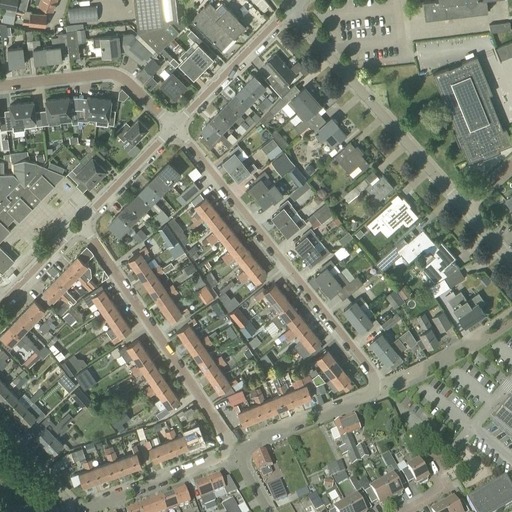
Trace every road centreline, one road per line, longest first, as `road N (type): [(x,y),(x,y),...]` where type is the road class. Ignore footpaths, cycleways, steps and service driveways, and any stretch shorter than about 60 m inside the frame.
road 1 (residential): [(375,388),(374,374),(174,126)]
road 2 (residential): [(81,223),(226,436),(227,449)]
road 3 (residential): [(466,207),(288,9)]
road 4 (residential): [(174,126),(119,76),(0,88)]
road 5 (residential): [(75,511),(221,458),(227,449)]
road 6 (unclassified): [(174,126),(288,9)]
road 7 (residential): [(242,452),(375,388)]
road 8 (unclassified): [(81,223),(174,126)]
